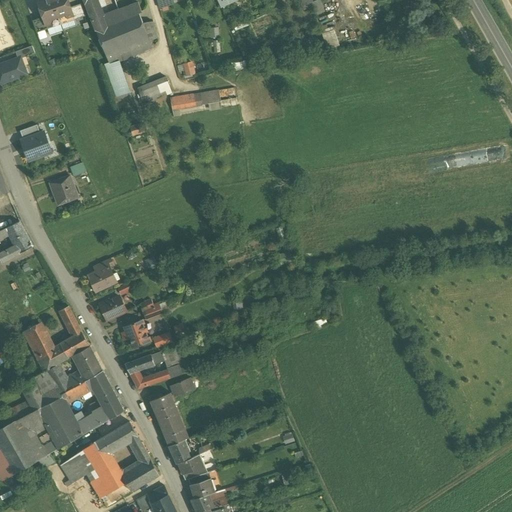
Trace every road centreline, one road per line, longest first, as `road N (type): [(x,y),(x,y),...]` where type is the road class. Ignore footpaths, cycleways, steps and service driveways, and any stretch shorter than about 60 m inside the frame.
road 1 (residential): [(0,139),(45,249),(188,511)]
road 2 (track): [(443,0),(511,119)]
